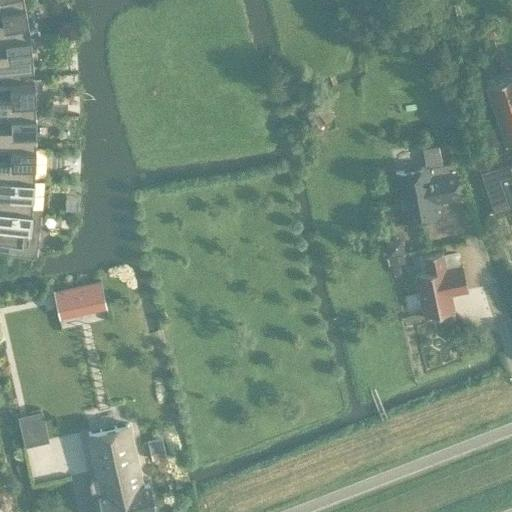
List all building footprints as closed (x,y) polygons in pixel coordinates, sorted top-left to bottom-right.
[(0,0),(0,8),(25,5),(23,0),(0,0)] [(0,39),(29,36),(29,31),(27,20),(25,5),(0,8),(0,39)] [(0,39),(0,71),(33,69),(31,52),(29,36),(0,39)] [(511,73),(486,81),(506,143),(511,140),(511,73)] [(0,115),(35,115),(34,99),(34,83),(0,84),(0,115)] [(0,146),(35,147),(35,131),(35,115),(0,115),(0,146)] [(437,145),(423,148),(426,165),(440,162),(437,145)] [(0,176),(33,179),(34,163),(35,147),(0,146),(0,176)] [(394,172),(404,222),(437,215),(434,201),(460,196),(453,161),(394,172)] [(481,175),(491,206),(509,200),(502,179),(511,175),(511,161),(480,172),(481,175)] [(0,207),(31,210),(32,194),(33,179),(0,176),(0,207)] [(42,211),(31,210),(0,207),(0,252),(36,257),(42,211)] [(396,238),(387,240),(389,254),(404,251),(402,242),(396,238)] [(423,315),(453,309),(450,294),(467,290),(462,265),(460,265),(457,249),(424,256),(427,272),(415,274),(423,315)] [(402,255),(390,257),(393,271),(405,268),(402,255)] [(104,300),(100,281),(53,291),(57,310),(71,307),(69,297),(88,293),(91,303),(104,300)] [(26,443),(50,438),(44,408),(19,413),(26,443)] [(97,475),(93,476),(88,483),(90,490),(97,495),(98,494),(102,511),(142,511),(152,510),(153,510),(153,509),(147,482),(139,484),(127,423),(87,432),(97,475)] [(147,441),(151,459),(166,456),(161,438),(147,441)]
